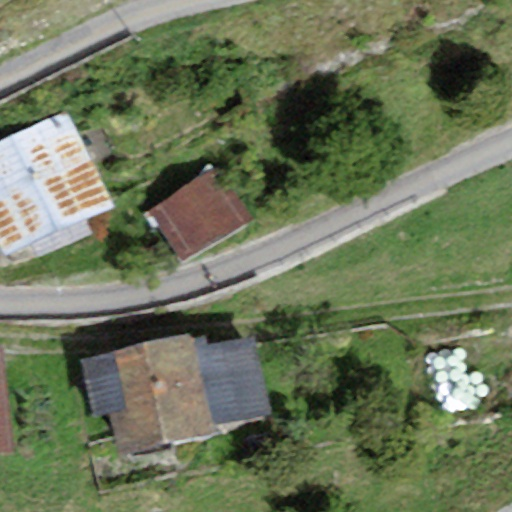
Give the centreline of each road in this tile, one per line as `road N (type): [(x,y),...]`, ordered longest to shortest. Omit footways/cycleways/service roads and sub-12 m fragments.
road 1 (unclassified): [(511,140),(213,273),(110,299),(0,304)]
road 2 (unclassified): [(0,81),(118,24),(199,0)]
